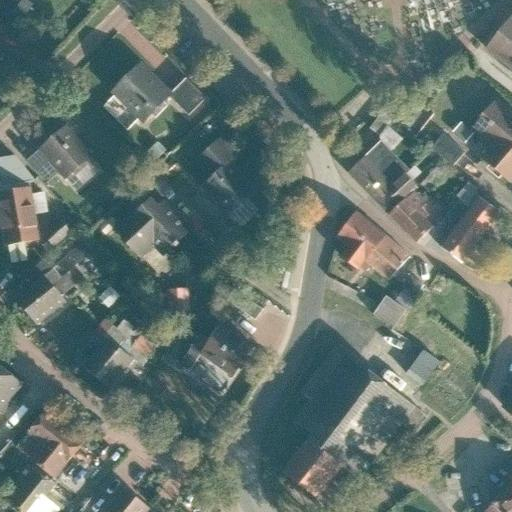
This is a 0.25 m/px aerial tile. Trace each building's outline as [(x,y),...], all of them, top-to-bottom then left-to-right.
[(34,2),(31,0),(11,0),(6,9),(22,20),(34,2)] [(511,11),(485,44),(511,66),(511,11)] [(0,81),(16,59),(0,48),(0,81)] [(210,96),(188,75),(170,93),(135,59),(106,88),(145,126),(173,96),(192,114),(210,96)] [(511,183),(511,112),(494,98),(472,127),(464,121),(457,130),(471,141),(479,131),(503,150),(489,167),(511,185),(511,183)] [(383,139),(392,148),(408,136),(391,124),(399,113),(388,105),(371,128),(383,139)] [(93,154),(59,122),(27,156),(49,177),(57,168),(69,179),(93,154)] [(438,147),(459,163),(469,149),(448,133),(438,147)] [(237,155),(215,135),(195,158),(214,175),(202,187),(230,213),(255,185),(230,163),(237,155)] [(346,174),(386,215),(415,190),(424,181),(392,148),(383,139),(346,174)] [(18,155),(0,157),(0,220),(3,243),(9,242),(8,262),(31,261),(30,242),(42,241),(38,213),(51,213),(49,191),(35,194),(33,181),(39,180),(18,155)] [(442,219),(415,190),(386,215),(415,245),(442,219)] [(205,234),(160,194),(123,235),(150,259),(163,246),(181,262),(205,234)] [(500,212),(480,196),(442,246),(462,261),(500,212)] [(363,260),(366,262),(385,237),(354,212),(333,238),(347,249),(340,258),(355,270),(363,260)] [(410,257),(385,237),(366,262),(390,282),(410,257)] [(93,252),(83,241),(58,263),(50,254),(33,269),(42,279),(19,300),(40,323),(70,297),(64,291),(86,272),(79,264),(93,252)] [(171,287),(172,309),(195,308),(194,286),(171,287)] [(409,309),(390,297),(379,314),(398,326),(409,309)] [(112,327),(105,321),(95,334),(101,339),(112,327)] [(257,347),(220,322),(200,352),(238,376),(257,347)] [(154,342),(143,335),(134,348),(144,355),(154,342)] [(110,341),(88,370),(112,387),(133,358),(110,341)] [(446,362),(427,348),(411,372),(429,385),(446,362)] [(429,412),(338,349),(308,393),(317,399),(299,425),(317,437),(291,475),(328,500),(356,459),(374,472),(407,425),(416,431),(429,412)] [(0,408),(23,380),(0,360),(0,408)] [(89,439),(50,409),(33,430),(53,446),(41,461),(60,476),(89,439)] [(59,483),(37,467),(6,509),(10,511),(61,511),(46,501),(59,483)] [(511,511),(511,484),(487,511),(511,511)] [(154,511),(138,496),(122,511),(154,511)]
